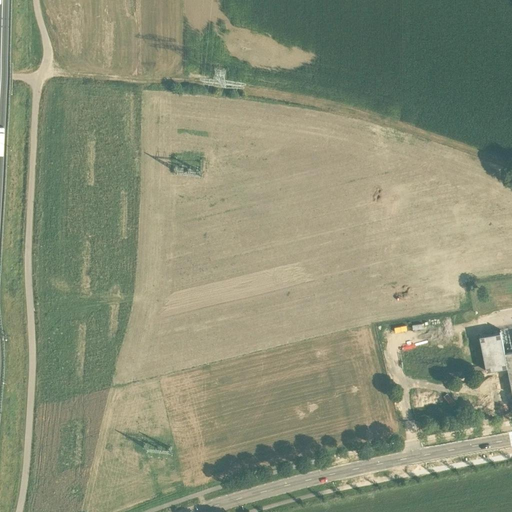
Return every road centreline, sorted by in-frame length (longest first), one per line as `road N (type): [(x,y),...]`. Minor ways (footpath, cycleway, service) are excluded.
road 1 (unclassified): [(103,483),(131,0)]
road 2 (track): [(511,161),(300,100),(47,75)]
road 3 (track): [(18,511),(31,368),(29,202),(38,77),(47,75)]
road 4 (tertiary): [(206,510),(335,474),(511,441)]
